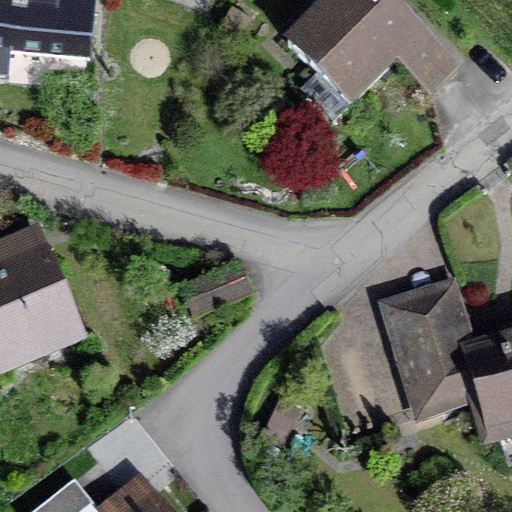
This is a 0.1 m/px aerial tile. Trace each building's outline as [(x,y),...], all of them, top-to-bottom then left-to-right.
[(0,0),(0,52),(88,60),(93,0),(0,0)] [(455,71),(385,0),(334,0),(287,47),(318,78),(326,70),(356,100),(396,61),(430,96),(455,71)] [(23,259),(16,243),(0,249),(0,368),(1,370),(78,337),(41,251),(23,259)] [(238,269),(182,293),(194,320),(249,297),(238,269)] [(385,309),(419,419),(473,403),(485,443),(511,434),(511,341),(471,354),(451,289),(385,309)] [(160,511),(150,498),(134,511),(123,497),(104,511),(97,511),(74,483),(37,511),(160,511)]
